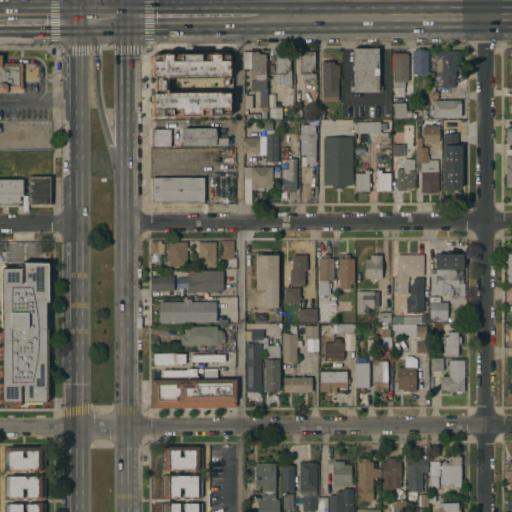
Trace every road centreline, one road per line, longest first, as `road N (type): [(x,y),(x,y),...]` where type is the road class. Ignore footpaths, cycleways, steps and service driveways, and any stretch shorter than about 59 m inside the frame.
road 1 (secondary): [(76,0),(78,511)]
road 2 (residential): [(511,426),(0,426)]
road 3 (residential): [(486,18),(486,511)]
road 4 (residential): [(511,221),(129,224)]
road 5 (primary): [(486,18),(131,19)]
road 6 (secondary): [(129,224),(102,108),(95,33),(77,20)]
road 7 (secondary): [(129,427),(129,224)]
